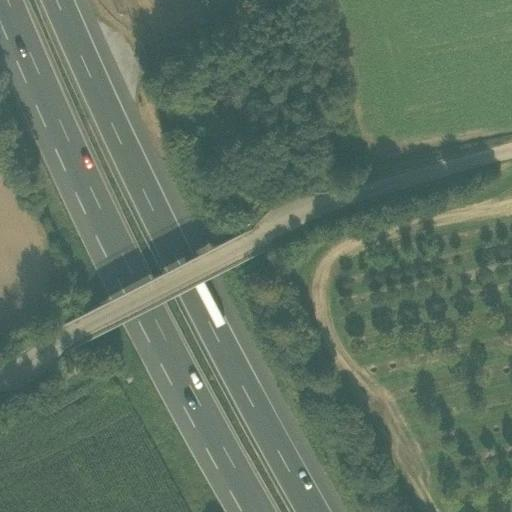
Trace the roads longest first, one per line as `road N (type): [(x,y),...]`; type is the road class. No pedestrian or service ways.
road 1 (motorway): [(311,511),(208,323),(61,0)]
road 2 (track): [(0,377),(262,233),(350,194),(511,149)]
road 3 (motorway): [(18,23),(91,191),(257,511)]
